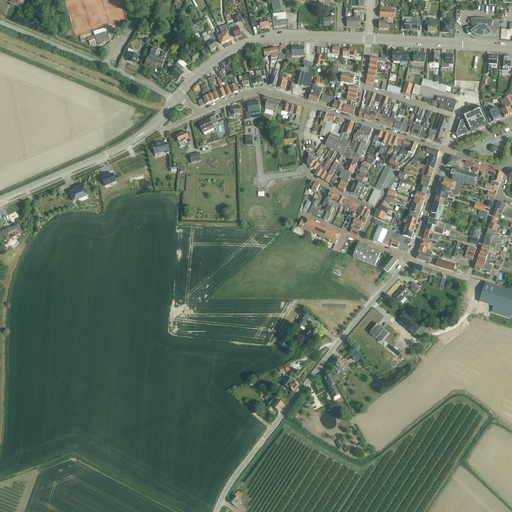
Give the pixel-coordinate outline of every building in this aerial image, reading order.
[(176,0),(174,7),(181,9),(184,2),(179,0),(176,0)] [(189,0),(182,13),(185,16),(192,3),(190,0),(189,0)] [(191,0),(199,14),(201,13),(194,0),(191,0)] [(278,0),(271,2),(273,12),(281,10),(278,0)] [(395,18),(395,11),(392,11),(393,8),(381,7),(380,18),(384,18),(384,22),(380,22),(379,29),(388,30),(389,18),(395,18)] [(273,18),(272,18),(273,27),(287,25),(287,20),(286,20),(285,13),(273,15),(273,18)] [(334,22),(334,17),(331,16),(331,18),(328,18),(327,19),(321,18),(320,26),(330,26),(330,22),(334,22)] [(262,18),(265,29),(268,28),(267,27),(272,26),(270,19),(265,20),(264,17),(262,18)] [(265,29),(262,18),(256,19),(256,18),(250,19),(252,27),(256,26),(257,29),(261,28),(262,29),(265,29)] [(402,31),(411,31),(412,18),(403,18),(402,31)] [(412,18),(411,31),(417,31),(418,26),(421,26),(421,20),(418,20),(418,19),(412,18)] [(205,20),(211,31),(214,29),(208,19),(205,20)] [(475,19),(471,19),(472,27),(469,28),(466,28),(467,35),(470,34),(472,34),(473,33),(474,33),(475,34),(476,34),(477,35),(478,35),(479,36),(480,36),(481,36),(482,36),(483,36),(484,36),(485,36),(486,36),(487,35),(488,35),(489,34),(490,33),(491,35),(493,36),(495,36),(498,30),(495,30),(493,29),(491,28),(493,21),(489,20),(484,19),(480,19),(475,19)] [(449,23),(442,23),(442,33),(447,33),(447,31),(449,31),(450,30),(453,31),(453,21),(449,20),(449,23)] [(436,23),(433,23),(426,22),(426,27),(428,27),(427,32),(436,33),(436,26),(435,26),(436,23)] [(218,27),(217,24),(216,23),(212,24),(215,29),(216,28),(218,33),(216,34),(221,45),(226,42),(219,29),(218,27)] [(236,24),(236,23),(230,25),(235,38),(241,36),(236,24)] [(225,26),(219,29),(226,42),(230,40),(227,33),(230,31),(228,25),(225,26)] [(202,39),(207,45),(211,51),(217,47),(213,42),(215,40),(210,31),(207,33),(208,35),(208,36),(205,32),(201,35),(204,38),(202,39)] [(101,43),(109,40),(107,32),(94,36),(97,44),(98,46),(101,44),(101,43)] [(189,33),(185,37),(183,35),(179,38),(181,39),(179,40),(182,43),(191,36),(189,33)] [(150,54),(149,57),(148,57),(144,65),(155,69),(156,67),(161,69),(163,63),(162,63),(164,60),(167,53),(163,52),(160,58),(155,56),(158,50),(152,47),(150,54)] [(304,56),(304,47),(292,47),(292,52),(288,52),(286,59),(292,59),(292,56),(304,56)] [(277,48),(277,49),(271,50),(271,56),(271,62),(276,61),(278,56),(278,55),(280,54),(281,48),(277,48)] [(339,55),(339,49),(333,49),(333,50),(328,50),(327,58),(335,58),(335,55),(339,55)] [(343,50),(343,56),(342,63),(343,63),(343,64),(346,64),(346,56),(349,56),(356,56),(356,50),(349,49),(349,51),(343,50)] [(127,61),(134,64),(138,56),(130,53),(127,52),(124,58),(128,59),(127,61)] [(192,59),(195,63),(200,58),(196,52),(193,54),(191,52),(185,56),(188,61),(192,59)] [(400,52),(400,62),(408,63),(408,53),(400,52)] [(414,53),(413,62),(425,63),(426,54),(414,53)] [(429,64),(439,64),(440,54),(435,54),(434,55),(433,54),(430,54),(429,64)] [(386,60),(386,59),(386,56),(381,55),(381,59),(371,57),(370,62),(377,64),(378,61),(387,62),(387,60),(386,60)] [(442,68),(449,69),(449,65),(453,65),(454,55),(446,55),(446,59),(442,59),(442,68)] [(181,58),(178,62),(185,67),(188,64),(181,58)] [(502,58),(502,68),(502,71),(508,71),(508,68),(511,68),(511,60),(509,61),(509,58),(502,58)] [(304,67),(303,67),(303,69),(298,68),(294,85),(301,87),(302,86),(309,88),(314,68),(309,66),(310,63),(305,61),(304,67)] [(184,69),(178,64),(175,66),(177,68),(170,76),(176,82),(184,73),(182,71),(184,69)] [(333,68),(332,72),(331,82),(354,85),(355,76),(338,74),(339,69),(333,68)] [(255,72),(256,72),(257,78),(253,79),(254,85),(262,83),(261,78),(265,77),(264,69),(260,70),(260,71),(255,72)] [(275,69),(273,77),(270,86),(272,86),(273,88),(275,88),(276,87),(278,79),(275,78),(278,70),(275,69)] [(280,80),(278,88),(280,89),(280,90),(283,91),(283,90),(283,89),(286,82),(282,80),(284,73),(284,72),(284,71),(284,70),(283,69),(281,72),(279,80),(280,80)] [(222,71),(218,72),(222,81),(223,81),(226,88),(224,89),(227,96),(232,94),(222,71)] [(367,79),(374,80),(378,81),(383,82),(386,82),(387,80),(375,78),(375,75),(368,73),(367,79)] [(234,79),(236,84),(240,83),(241,84),(243,84),(243,87),(250,86),(248,79),(247,76),(239,78),(239,77),(238,74),(233,76),(234,79)] [(213,94),(215,101),(220,99),(217,92),(214,84),(211,78),(208,79),(211,86),(212,86),(215,93),(213,94)] [(217,80),(221,90),(218,91),(221,99),(226,96),(223,89),(219,79),(217,80)] [(236,84),(234,79),(231,80),(234,85),(230,87),(233,94),(239,92),(237,88),(238,88),(236,84)] [(366,85),(373,87),(376,88),(378,84),(377,84),(378,81),(374,80),(367,79),(366,85)] [(310,92),(308,96),(310,97),(308,100),(313,102),(318,87),(319,84),(319,82),(316,81),(314,81),(313,86),(312,90),(311,93),(310,92)] [(211,103),(208,96),(202,83),(201,84),(202,86),(201,86),(204,93),(201,94),(203,98),(204,99),(201,100),(203,106),(206,105),(211,103)] [(213,94),(211,95),(207,88),(206,84),(204,85),(203,83),(202,83),(208,96),(211,103),(215,101),(213,94)] [(406,83),(403,94),(409,96),(413,85),(406,83)] [(318,87),(313,102),(318,103),(321,93),(322,89),(320,88),(321,85),(319,84),(318,87)] [(387,91),(399,95),(401,89),(388,85),(387,91)] [(359,117),(363,119),(372,93),(369,92),(366,100),(367,100),(364,110),(361,109),(359,117)] [(363,119),(369,121),(372,113),(374,109),(376,102),(373,101),(375,94),(372,93),(363,119)] [(321,101),(329,104),(331,98),(322,95),(321,101)] [(384,112),(386,105),(389,98),(385,97),(383,104),(384,104),(383,107),(382,107),(381,111),(379,110),(379,111),(375,123),(379,124),(384,112)] [(439,109),(453,113),(457,101),(437,97),(436,101),(439,102),(438,104),(440,105),(439,109)] [(340,99),(336,110),(341,112),(344,104),(345,101),(340,99)] [(275,113),(281,114),(282,108),(278,107),(279,103),(267,100),(265,109),(276,112),(275,113)] [(503,100),(500,101),(503,108),(501,109),(505,117),(511,113),(511,112),(510,108),(508,109),(503,100)] [(246,112),(247,120),(252,119),(251,113),(260,112),(258,101),(247,103),(248,112),(246,112)] [(343,112),(348,114),(351,107),(350,106),(351,102),(349,102),(348,106),(345,105),(343,112)] [(409,105),(403,103),(401,110),(407,112),(409,105)] [(281,112),(281,115),(287,117),(287,116),(288,113),(290,106),(284,104),(282,112),(281,112)] [(385,126),(390,128),(394,117),(398,105),(395,104),(392,112),(393,112),(391,118),(388,117),(385,126)] [(228,111),(229,118),(234,117),(234,115),(242,114),(241,106),(231,108),(231,110),(228,111)] [(292,121),(291,124),(292,124),(297,125),(298,122),(299,116),(300,116),(301,114),(300,114),(301,108),(295,107),(293,115),(294,115),(297,116),(295,122),(292,121)] [(462,118),(464,123),(464,124),(465,125),(464,126),(465,127),(468,134),(479,129),(482,128),(489,124),(481,107),(462,116),(463,117),(462,118)] [(369,121),(375,123),(379,111),(374,109),(372,113),(369,121)] [(489,111),(486,112),(490,123),(491,124),(501,119),(497,109),(490,112),(489,111)] [(324,128),(329,115),(324,113),(319,112),(318,117),(322,119),(320,125),(323,126),(319,136),(321,137),(324,128)] [(379,124),(385,126),(388,117),(388,116),(385,115),(386,113),(384,112),(379,124)] [(335,117),(329,115),(324,128),(326,129),(328,123),(330,123),(331,120),(334,121),(335,117)] [(437,131),(434,142),(442,145),(444,139),(442,138),(444,133),(445,133),(446,130),(445,130),(447,124),(449,125),(451,119),(439,115),(435,129),(437,131)] [(213,126),(218,123),(215,116),(206,120),(206,121),(199,124),(203,133),(214,127),(213,126)] [(465,125),(462,118),(459,117),(453,134),(456,135),(458,138),(468,134),(465,127),(464,126),(465,125)] [(394,129),(400,131),(404,120),(398,118),(394,129)] [(400,131),(406,133),(410,121),(405,119),(404,120),(400,131)] [(349,121),(342,139),(341,142),(347,145),(349,140),(346,139),(348,135),(349,136),(354,123),(349,121)] [(406,133),(411,135),(414,125),(415,124),(412,123),(411,121),(410,121),(406,133)] [(411,135),(419,138),(422,128),(419,127),(420,124),(420,123),(416,122),(415,124),(414,125),(411,135)] [(355,135),(353,141),(359,143),(365,145),(373,129),(360,125),(356,124),(355,127),(359,129),(358,132),(358,131),(356,136),(355,135)] [(419,138),(427,140),(430,129),(425,128),(426,125),(424,124),(422,128),(419,138)] [(427,140),(434,142),(437,131),(435,129),(434,131),(430,129),(427,140)] [(185,139),(188,138),(186,132),(176,137),(179,144),(183,142),(186,141),(185,139)] [(379,147),(385,134),(378,132),(373,142),(376,144),(375,145),(379,147)] [(331,134),(325,146),(344,155),(347,149),(350,150),(353,152),(352,153),(360,157),(365,145),(359,143),(353,141),(353,142),(350,141),(350,140),(349,140),(347,145),(341,142),(342,139),(339,138),(332,135),(331,134)] [(381,154),(390,136),(385,134),(379,147),(381,147),(379,153),(381,154)] [(390,146),(395,137),(390,136),(381,154),(382,154),(382,153),(384,154),(388,146),(390,146)] [(283,138),(284,145),(296,143),(295,137),(283,138)] [(397,147),(400,139),(395,137),(390,146),(388,153),(390,154),(394,146),(397,147)] [(395,151),(400,153),(405,141),(400,139),(397,147),(395,151)] [(405,141),(400,153),(405,155),(407,156),(408,152),(409,153),(412,143),(405,141)] [(166,153),(170,152),(167,144),(164,145),(163,143),(160,144),(156,145),(152,146),(154,155),(165,151),(166,153)] [(409,153),(408,152),(407,156),(411,158),(414,155),(418,145),(412,143),(409,153)] [(311,170),(312,169),(325,147),(322,145),(316,154),(318,155),(316,158),(310,154),(308,156),(310,157),(307,161),(308,166),(310,167),(309,169),(311,170)] [(431,156),(437,158),(438,158),(440,152),(421,146),(416,157),(419,158),(424,160),(425,157),(430,159),(431,156)] [(325,147),(312,169),(316,171),(320,165),(322,162),(319,161),(322,157),(321,157),(320,156),(322,153),(325,147)] [(347,149),(344,155),(358,162),(360,157),(352,153),(353,152),(350,150),(347,149)] [(189,156),(191,164),(201,161),(199,153),(189,156)] [(426,167),(434,169),(437,158),(431,156),(430,159),(430,160),(428,160),(426,167)] [(456,169),(464,172),(464,170),(471,173),(471,172),(474,164),(466,161),(462,160),(450,156),(447,166),(456,169)] [(392,157),(391,160),(388,165),(396,170),(400,166),(395,163),(397,160),(392,157)] [(323,168),(320,166),(315,175),(319,178),(323,172),(329,162),(331,159),(329,158),(324,166),(324,167),(323,168)] [(348,165),(355,169),(358,163),(350,160),(349,163),(345,161),(344,163),(348,165)] [(329,162),(323,172),(319,178),(324,181),(327,175),(329,172),(327,171),(331,165),(330,165),(331,163),(329,162)] [(338,167),(343,170),(345,171),(351,174),(352,174),(355,169),(348,165),(346,168),(340,164),(335,162),(334,164),(337,166),(338,167)] [(359,172),(360,172),(366,175),(369,169),(372,170),(371,172),(373,173),(375,169),(363,163),(361,168),(359,172)] [(414,163),(413,166),(416,166),(416,167),(423,170),(422,171),(421,175),(431,178),(432,175),(434,169),(426,167),(416,164),(414,163)] [(334,164),(329,172),(327,175),(324,181),(327,183),(328,183),(332,177),(331,177),(333,174),(333,172),(337,166),(334,164)] [(480,166),(474,164),(471,172),(477,173),(478,171),(480,166)] [(478,177),(477,180),(482,182),(483,178),(485,179),(486,177),(486,175),(488,169),(480,166),(478,171),(482,173),(480,177),(478,177)] [(422,181),(429,183),(431,178),(421,175),(405,169),(403,173),(409,175),(409,173),(416,176),(416,177),(422,179),(422,181)] [(452,180),(453,180),(463,183),(474,187),(477,180),(478,177),(478,176),(476,175),(476,174),(471,173),(464,170),(464,172),(456,169),(456,170),(453,169),(453,172),(452,172),(451,176),(450,178),(453,179),(452,180)] [(496,171),(488,169),(486,175),(494,177),(496,171)] [(343,170),(339,177),(342,180),(347,182),(351,174),(345,171),(343,170)] [(144,171),(122,176),(123,182),(145,177),(144,171)] [(491,180),(490,185),(498,187),(500,184),(502,174),(496,171),(494,177),(493,181),(491,180)] [(366,175),(360,172),(358,176),(357,175),(355,180),(368,186),(369,183),(363,181),(366,175)] [(113,174),(101,179),(105,187),(116,182),(113,174)] [(335,182),(340,185),(346,188),(348,183),(347,182),(342,180),(341,182),(339,181),(338,181),(336,180),(338,177),(336,175),(334,178),(332,181),(335,182)] [(443,179),(440,186),(454,190),(454,191),(459,192),(460,192),(463,183),(453,180),(453,182),(443,179)] [(312,191),(312,190),(317,192),(320,185),(312,181),(310,186),(308,189),(312,191)] [(346,188),(340,185),(335,182),(334,184),(336,185),(335,188),(338,189),(344,192),(346,188)] [(355,182),(353,188),(363,192),(365,187),(355,182)] [(427,189),(420,186),(408,182),(407,184),(409,185),(419,188),(417,193),(425,195),(428,189),(427,189)] [(498,187),(490,185),(486,184),(482,183),(481,186),(485,187),(485,189),(497,192),(498,187)] [(70,193),(73,202),(88,195),(84,185),(76,189),(76,190),(70,193)] [(440,186),(439,191),(450,195),(451,195),(452,193),(456,194),(455,195),(458,196),(459,192),(454,191),(454,190),(440,186)] [(416,196),(415,198),(424,201),(425,195),(417,193),(411,191),(401,187),(400,190),(410,194),(416,196)] [(360,198),(363,192),(353,188),(350,193),(360,198)] [(439,191),(437,197),(445,200),(452,202),(453,200),(448,198),(449,195),(450,195),(439,191)] [(326,198),(322,206),(325,208),(327,205),(328,206),(329,206),(330,204),(329,204),(331,201),(335,194),(331,192),(327,199),(326,198)] [(486,200),(486,201),(493,203),(496,194),(489,192),(486,200)] [(327,212),(324,220),(327,221),(334,208),(340,197),(335,194),(331,201),(329,204),(330,204),(329,206),(328,206),(325,212),(327,212)] [(340,197),(334,208),(336,209),(337,207),(340,209),(341,207),(342,205),(345,199),(340,197)] [(437,197),(435,203),(444,206),(450,208),(452,202),(445,200),(437,197)] [(414,201),(413,204),(422,207),(424,201),(415,198),(412,198),(411,200),(414,201)] [(345,199),(342,205),(346,207),(344,211),(345,212),(343,215),(346,217),(348,212),(347,211),(348,209),(350,210),(350,209),(351,210),(351,209),(354,204),(350,201),(345,199)] [(304,208),(303,211),(306,213),(308,210),(311,203),(307,201),(304,208)] [(409,207),(411,207),(421,211),(422,207),(413,204),(404,201),(403,203),(410,205),(409,207)] [(312,202),(307,213),(310,215),(311,213),(314,208),(316,204),(312,202)] [(431,214),(430,219),(439,222),(441,217),(444,206),(435,203),(431,214)] [(499,203),(496,210),(503,212),(505,205),(499,203)] [(354,212),(351,217),(353,218),(356,212),(359,214),(363,208),(362,208),(354,204),(351,209),(351,210),(352,210),(351,211),(354,212)] [(474,209),(484,212),(486,207),(476,204),(474,209)] [(398,208),(419,215),(421,211),(411,207),(411,210),(400,206),(400,208),(398,208)] [(317,215),(320,216),(322,212),(314,208),(311,213),(316,216),(317,215)] [(406,215),(409,216),(408,217),(417,221),(419,215),(398,208),(397,211),(406,215)] [(503,212),(496,210),(495,209),(493,216),(501,219),(502,216),(505,216),(511,218),(511,214),(503,212)] [(361,221),(365,223),(366,219),(370,212),(366,210),(362,217),(361,221)] [(382,213),(378,211),(375,217),(389,224),(390,222),(385,220),(383,220),(386,214),(382,213)] [(357,236),(360,231),(359,231),(361,228),(363,223),(355,219),(353,218),(351,217),(348,215),(346,219),(350,221),(350,220),(354,221),(352,224),(351,227),(352,228),(350,233),(357,236)] [(415,227),(417,221),(408,217),(407,221),(400,219),(399,222),(402,223),(406,225),(406,224),(415,227)] [(492,218),(490,223),(503,228),(504,228),(505,226),(502,225),(500,225),(497,224),(498,220),(492,218)] [(329,242),(335,245),(340,234),(307,219),(305,222),(302,220),(299,227),(308,232),(309,231),(314,233),(314,234),(323,239),(324,238),(330,240),(329,242)] [(430,219),(428,224),(446,230),(450,231),(451,226),(430,219)] [(399,227),(398,229),(413,234),(415,227),(406,224),(406,225),(402,223),(399,222),(398,224),(402,226),(402,228),(399,227)] [(503,228),(490,223),(488,230),(496,232),(498,228),(499,229),(500,229),(499,230),(502,231),(503,228)] [(445,232),(446,230),(428,224),(426,230),(435,232),(436,230),(439,231),(442,232),(443,231),(445,232)] [(11,238),(22,233),(18,225),(7,230),(7,229),(2,232),(5,239),(10,236),(11,238)] [(382,244),(384,239),(388,231),(378,228),(373,240),(382,244)] [(398,235),(411,239),(413,234),(398,229),(395,228),(394,231),(399,232),(398,235)] [(292,232),(303,237),(305,234),(293,229),(292,232)] [(435,232),(426,230),(423,239),(431,241),(432,239),(434,239),(438,241),(439,236),(435,235),(433,235),(434,233),(435,233),(435,232)] [(495,233),(488,230),(486,234),(502,240),(502,237),(500,236),(495,234),(495,233)] [(388,231),(384,239),(400,244),(400,243),(402,244),(404,240),(410,243),(411,239),(398,235),(388,231)] [(497,243),(501,244),(502,240),(486,234),(485,239),(497,243)] [(384,239),(382,244),(398,249),(400,244),(384,239)] [(495,249),(497,243),(485,239),(483,245),(489,247),(495,249)] [(423,241),(421,247),(429,250),(430,247),(438,249),(439,248),(445,250),(447,246),(440,244),(435,242),(435,245),(423,241)] [(375,267),(376,264),(381,253),(359,244),(353,257),(375,267)] [(468,249),(467,251),(475,253),(476,249),(468,247),(463,245),(463,247),(465,248),(468,249)] [(494,250),(482,246),(481,251),(493,255),(493,254),(494,250)] [(421,247),(419,252),(432,256),(432,254),(431,253),(431,250),(429,250),(421,247)] [(419,252),(417,259),(418,260),(429,263),(429,264),(449,271),(452,263),(441,260),(442,258),(439,257),(438,258),(432,256),(419,252)] [(490,259),(490,258),(490,259),(479,255),(478,260),(490,264),(490,263),(492,264),(493,262),(490,261),(490,259)] [(381,269),(387,274),(398,261),(390,257),(383,267),(376,264),(375,267),(381,269)] [(477,263),(476,264),(491,268),(492,266),(489,265),(490,264),(478,260),(477,263)] [(423,270),(432,273),(433,270),(423,267),(415,264),(414,266),(413,266),(413,268),(413,269),(413,270),(422,272),(423,270)] [(491,268),(476,264),(474,270),(480,272),(480,270),(487,271),(486,273),(497,277),(499,271),(495,269),(491,268)] [(434,284),(443,288),(445,280),(436,277),(434,284)] [(410,290),(415,294),(420,289),(413,283),(410,286),(412,288),(410,290)] [(491,313),(510,319),(511,313),(511,291),(486,283),(479,302),(493,307),(491,313)] [(394,297),(400,302),(409,292),(403,286),(394,297)] [(399,323),(414,337),(423,327),(408,313),(399,323)] [(316,332),(302,320),(297,326),(300,328),(299,329),(303,332),(303,333),(310,339),(316,332)] [(374,329),(370,334),(375,338),(378,340),(381,337),(383,339),(387,334),(388,333),(383,329),(377,325),(374,329)] [(351,356),(354,361),(359,357),(356,352),(351,356)] [(396,357),(400,362),(406,357),(401,352),(396,357)] [(333,364),(342,371),(346,365),(341,360),(340,361),(337,359),(333,364)] [(283,367),(286,372),(292,369),(289,363),(283,367)] [(328,388),(334,398),(339,395),(334,385),(335,384),(329,374),(324,378),(329,387),(328,388)] [(285,387),(294,393),(299,386),(293,382),(294,381),(291,379),(285,387)] [(266,400),(269,397),(264,391),(260,395),(266,400)] [(282,409),(285,406),(276,399),(273,404),(274,405),(272,407),(278,412),(281,408),(282,409)] [(238,499),(242,495),(238,491),(229,502),(236,508),(241,502),(238,499)]
